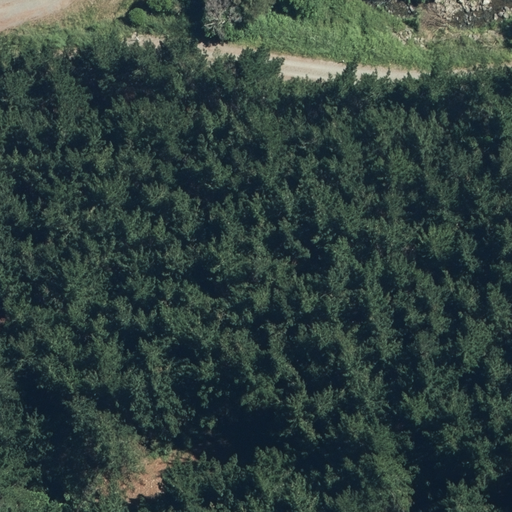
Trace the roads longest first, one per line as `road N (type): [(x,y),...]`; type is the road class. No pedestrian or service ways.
road 1 (unclassified): [(0,162),(83,179),(208,169),(395,206),(511,189)]
road 2 (unclassified): [(0,77),(92,24),(100,0)]
